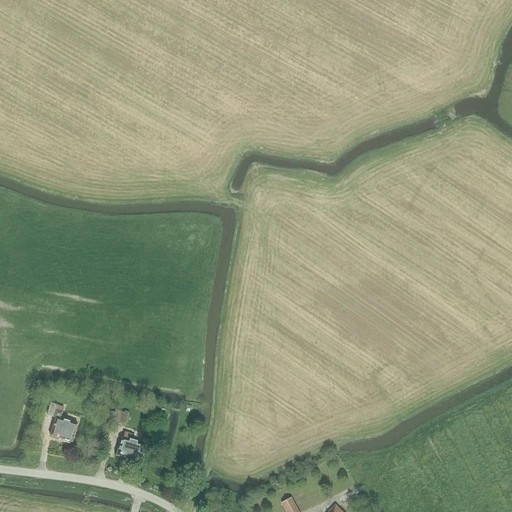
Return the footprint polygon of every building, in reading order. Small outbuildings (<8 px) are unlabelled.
[(63,407),(50,403),(47,414),(53,416),(55,417),(49,435),(71,442),(77,424),(60,418),(63,407)] [(164,409),(158,408),(154,419),(161,421),(164,409)] [(128,414),(115,410),(109,431),(115,433),(118,424),(124,426),(128,414)] [(132,434),(124,432),(122,438),(121,437),(116,455),(138,462),(143,444),(130,440),(132,434)] [(299,511),(291,498),(281,503),(286,511),(299,511)]
